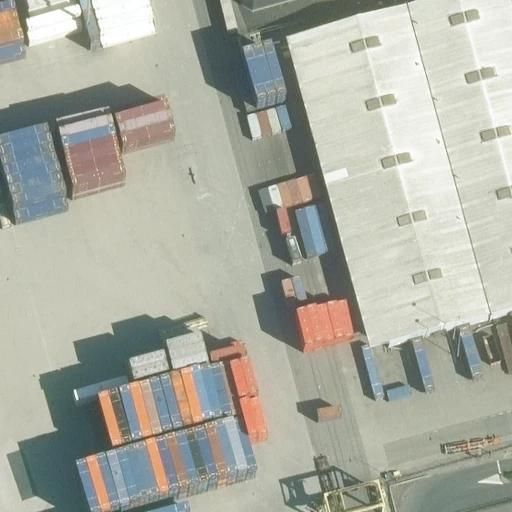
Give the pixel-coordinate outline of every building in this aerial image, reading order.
[(238,0),(240,6),(250,11),(291,0),(238,0)] [(388,348),(511,314),(511,0),(447,0),(304,39),(388,348)] [(160,125),(137,130),(150,184),(198,172),(192,148),(167,154),(160,125)] [(73,126),(42,133),(58,206),(89,199),(73,126)] [(112,173),(91,174),(92,196),(113,195),(112,173)] [(318,422),(306,426),(312,448),(324,445),(318,422)]
